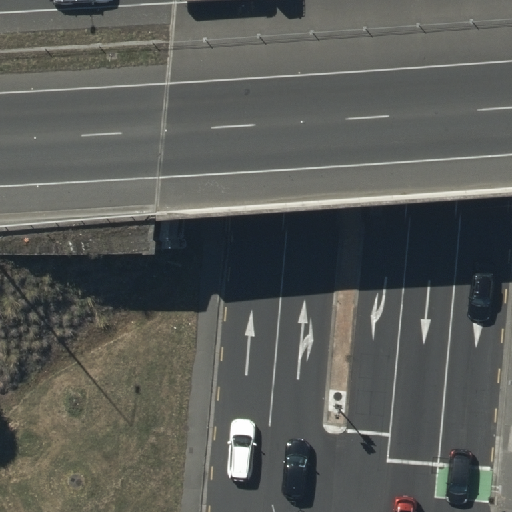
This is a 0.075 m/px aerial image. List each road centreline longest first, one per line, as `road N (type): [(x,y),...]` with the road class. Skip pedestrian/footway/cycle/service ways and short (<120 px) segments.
road 1 (primary): [(491,0),(436,511)]
road 2 (primary): [(259,511),(309,0)]
road 3 (motorway): [(511,112),(0,143)]
